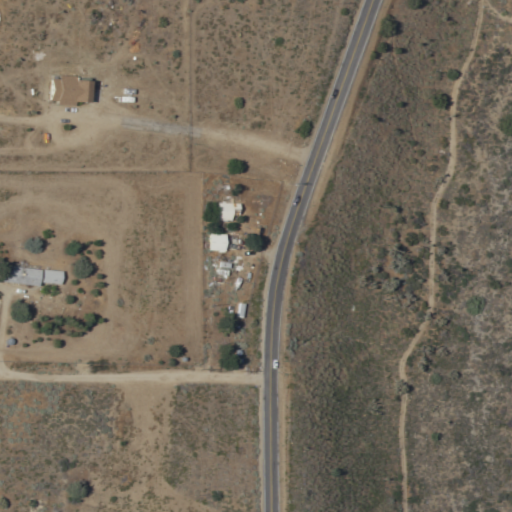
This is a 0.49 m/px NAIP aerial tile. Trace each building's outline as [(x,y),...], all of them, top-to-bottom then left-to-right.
[(86,102),(72,101),(72,105),(54,104),(54,100),(47,99),(48,78),(55,79),(55,75),(73,76),(73,77),(87,77),(86,80),(87,81),(86,102)] [(236,203),(236,214),(229,214),(229,219),(224,219),(224,221),(219,220),(219,219),(214,219),(214,202),(236,203)] [(223,234),(222,250),(206,249),(206,233),(223,234)] [(36,285),(0,281),(2,265),(38,269),(36,285)] [(59,271),(58,283),(39,282),(40,269),(59,271)]
